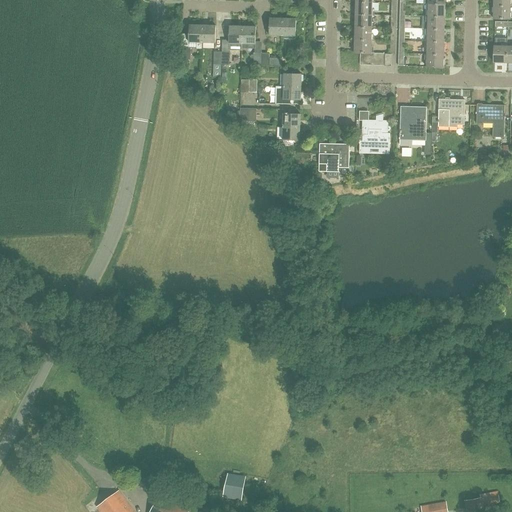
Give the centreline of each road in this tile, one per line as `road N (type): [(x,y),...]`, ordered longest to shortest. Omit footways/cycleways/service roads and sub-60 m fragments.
road 1 (tertiary): [(0,453),(118,215),(154,48),(156,0)]
road 2 (residential): [(469,81),(331,78)]
